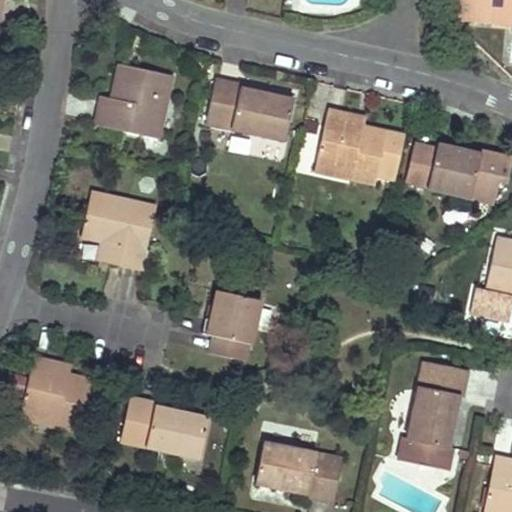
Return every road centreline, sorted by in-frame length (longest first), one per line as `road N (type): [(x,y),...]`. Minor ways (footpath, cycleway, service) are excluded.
road 1 (residential): [(1,301),(51,127),(61,0)]
road 2 (residential): [(383,65),(196,20),(146,0)]
road 3 (residential): [(511,100),(383,65)]
